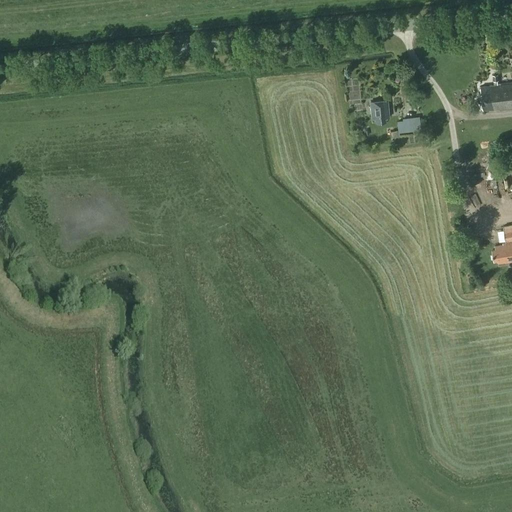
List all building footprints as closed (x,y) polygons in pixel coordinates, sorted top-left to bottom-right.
[(363,109),(361,77),(349,78),(351,109),(363,109)] [(478,97),(477,99),(478,101),(479,102),(480,103),(482,103),(483,111),(499,109),(499,111),(511,110),(511,83),(501,84),(494,85),(494,87),(481,89),(482,96),(480,96),(478,97)] [(389,118),(387,100),(370,102),(372,120),(376,119),(376,123),(385,122),(385,118),(389,118)] [(421,118),(398,121),(400,132),(422,129),(421,118)] [(416,143),(416,135),(401,136),(402,144),(416,143)] [(485,202),(494,202),(495,192),(498,192),(498,185),(503,185),(503,181),(489,181),(489,192),(486,192),(485,202)] [(511,225),(504,227),(506,242),(502,243),(503,244),(495,246),(496,249),(492,250),(494,260),(497,259),(498,265),(507,263),(506,261),(511,260),(511,225)]
